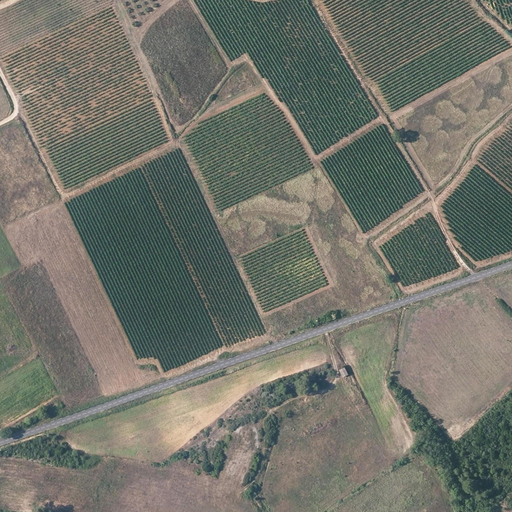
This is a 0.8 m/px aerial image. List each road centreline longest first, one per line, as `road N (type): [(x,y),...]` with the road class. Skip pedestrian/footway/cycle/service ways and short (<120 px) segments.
road 1 (tertiary): [(0,443),(511,265)]
road 2 (track): [(478,277),(449,242),(434,202),(310,0)]
